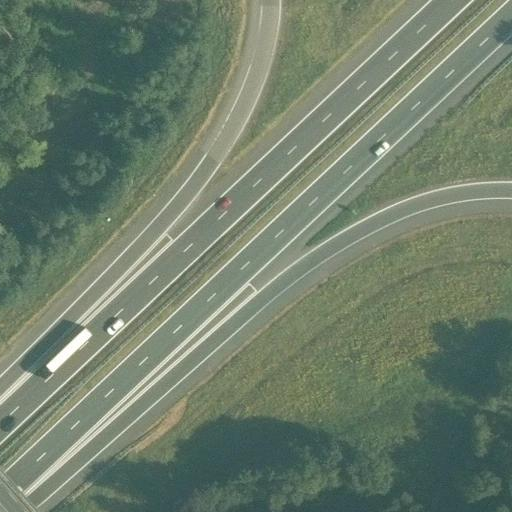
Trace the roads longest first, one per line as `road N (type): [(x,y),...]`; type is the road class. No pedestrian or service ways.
road 1 (motorway): [(0,496),(511,16)]
road 2 (motorway): [(451,0),(0,423)]
road 3 (motorway): [(12,511),(307,263),(428,203),(511,194)]
road 4 (motorway): [(269,0),(259,66),(210,170),(0,402)]
